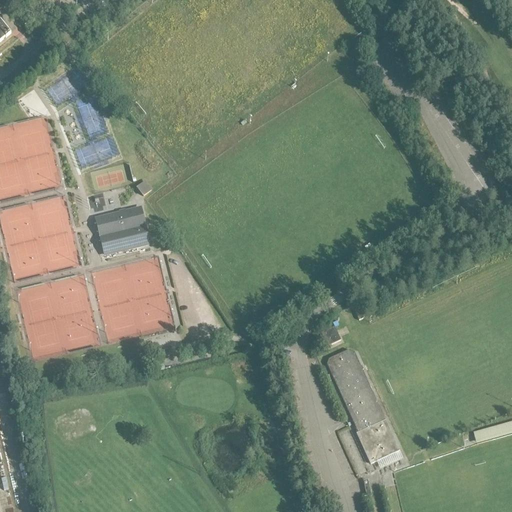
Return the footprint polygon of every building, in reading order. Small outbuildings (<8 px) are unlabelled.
[(0,41),(11,33),(0,20),(0,41)] [(151,191),(145,183),(137,189),(143,197),(151,191)] [(141,210),(102,219),(110,254),(149,245),(141,210)] [(321,334),(327,348),(341,341),(334,328),(321,334)] [(327,365),(333,379),(357,432),(356,433),(357,435),(371,465),(399,452),(382,415),(373,412),(377,403),(354,353),(349,351),(329,360),(327,365)] [(511,423),(473,434),(476,445),(511,435),(511,423)]
